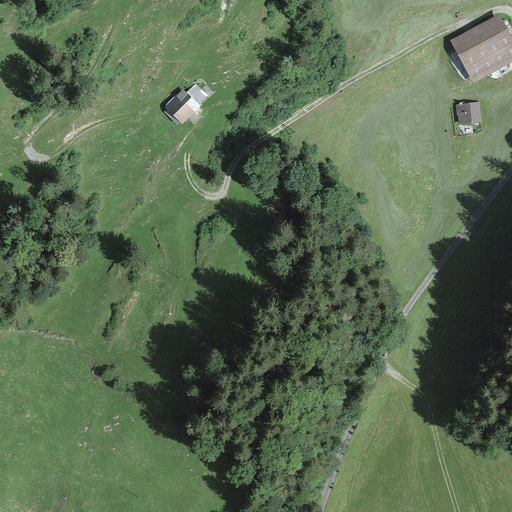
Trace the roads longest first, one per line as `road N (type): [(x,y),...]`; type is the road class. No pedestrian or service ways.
road 1 (track): [(511,11),(450,27),(334,91),(241,154),(218,196),(193,183),(192,133)]
road 2 (track): [(320,511),(398,320),(511,170)]
road 3 (track): [(381,361),(428,406),(458,511)]
